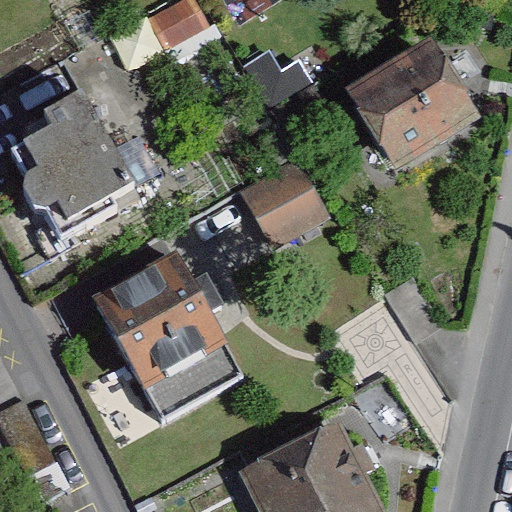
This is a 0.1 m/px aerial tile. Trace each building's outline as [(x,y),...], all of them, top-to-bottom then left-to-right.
[(440,56),(348,109),(393,185),(484,132),(440,56)] [(89,109),(2,169),(62,254),(148,194),(89,109)] [(244,184),(278,244),(329,215),(293,155),(244,184)] [(185,261),(96,312),(152,408),(241,357),(185,261)] [(0,405),(0,421),(29,467),(55,460),(17,398),(0,405)] [(378,511),(350,442),(247,484),(258,511),(378,511)]
